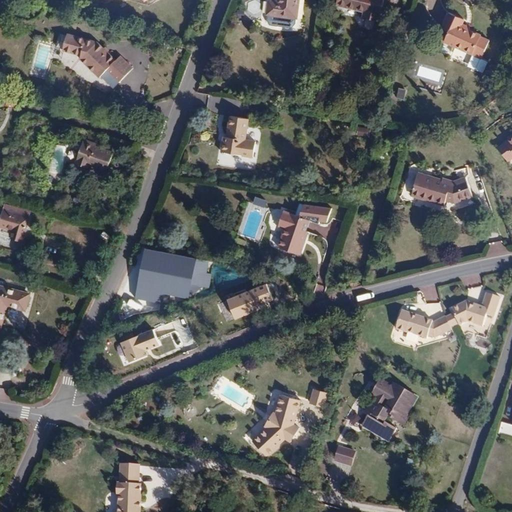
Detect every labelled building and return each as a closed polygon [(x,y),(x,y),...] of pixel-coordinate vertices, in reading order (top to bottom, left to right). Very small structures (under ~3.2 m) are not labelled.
[(297,19),(299,0),(278,0),(278,1),(268,0),(267,15),(297,19)] [(378,21),(383,0),(337,0),(337,6),(363,12),(362,17),(365,18),(374,20),(378,21)] [(462,26),(463,23),(465,20),(448,12),(441,27),(449,31),(444,42),(481,58),(489,40),(481,36),(481,35),(468,29),(462,26)] [(374,20),(365,18),(363,24),(363,25),(363,26),(364,27),(364,28),(365,28),(366,29),(367,29),(368,29),(369,29),(370,29),(370,28),(371,28),(371,27),(372,27),(372,26),(374,20)] [(64,49),(67,36),(60,34),(57,47),(64,49)] [(106,71),(119,83),(134,68),(121,56),(117,60),(98,42),(68,34),(67,36),(64,49),(63,51),(81,56),(80,59),(100,78),(101,77),(106,71)] [(114,89),(119,83),(106,71),(101,77),(114,89)] [(399,87),(396,99),(404,101),(406,89),(399,87)] [(225,142),(221,141),(220,153),(251,157),(254,142),(244,140),(247,119),(229,116),(226,137),(225,142)] [(113,172),(118,153),(100,148),(101,145),(89,141),(82,165),(94,169),(95,166),(113,172)] [(511,151),(505,142),(498,147),(509,161),(511,158),(511,151)] [(466,168),(455,171),(458,179),(454,181),(443,177),(442,179),(419,172),(411,196),(428,201),(429,198),(444,203),(445,201),(453,203),(473,197),(465,176),(469,175),(466,168)] [(256,196),(254,201),(265,205),(266,200),(256,196)] [(306,203),(301,214),(320,216),(319,220),(327,222),(332,208),(306,203)] [(0,226),(12,230),(10,238),(10,239),(22,242),(31,212),(5,205),(0,222),(0,226)] [(284,211),(279,226),(285,228),(279,247),(300,255),(312,221),(284,211)] [(0,234),(10,238),(12,230),(0,226),(0,234)] [(197,258),(145,248),(137,289),(164,294),(188,299),(191,284),(197,258)] [(206,273),(208,260),(197,258),(191,284),(208,287),(210,274),(206,273)] [(267,283),(228,298),(236,318),(275,302),(267,283)] [(26,310),(30,294),(0,285),(0,327),(2,328),(8,305),(26,310)] [(164,294),(137,289),(135,298),(162,304),(164,294)] [(470,305),(455,311),(456,316),(460,326),(461,328),(470,325),(484,331),(489,320),(496,322),(504,304),(491,298),(485,312),(477,308),(476,310),(473,308),(473,306),(470,305)] [(435,338),(453,331),(452,329),(448,319),(448,318),(436,323),(433,322),(433,321),(403,310),(396,328),(407,332),(408,330),(427,338),(428,335),(435,338)] [(460,326),(456,316),(448,319),(452,329),(460,326)] [(162,345),(155,327),(120,340),(128,363),(147,356),(147,350),(162,345)] [(379,399),(386,387),(382,384),(374,396),(379,399)] [(384,437),(390,441),(396,432),(384,424),(389,415),(401,423),(415,401),(395,388),(393,391),(386,387),(379,399),(375,405),(373,404),(368,412),(372,415),(364,428),(382,440),(384,437)] [(319,407),(323,393),(316,391),(312,404),(319,407)] [(329,395),(323,393),(319,407),(325,409),(329,395)] [(266,456),(271,452),(291,398),(283,395),(277,414),(274,413),(265,426),(268,428),(253,441),(266,456)] [(291,398),(271,452),(285,439),(290,442),(299,429),(294,426),(302,401),(291,398)] [(511,421),(500,418),(497,430),(511,433),(511,421)] [(338,437),(339,452),(357,451),(355,436),(338,437)] [(199,454),(201,448),(193,446),(191,452),(199,454)] [(412,470),(417,456),(409,453),(405,467),(412,470)] [(145,511),(145,495),(144,495),(145,484),(142,484),(142,465),(123,464),(123,484),(121,484),(121,496),(123,496),(123,511),(145,511)] [(435,498),(437,493),(428,490),(426,495),(435,498)]
